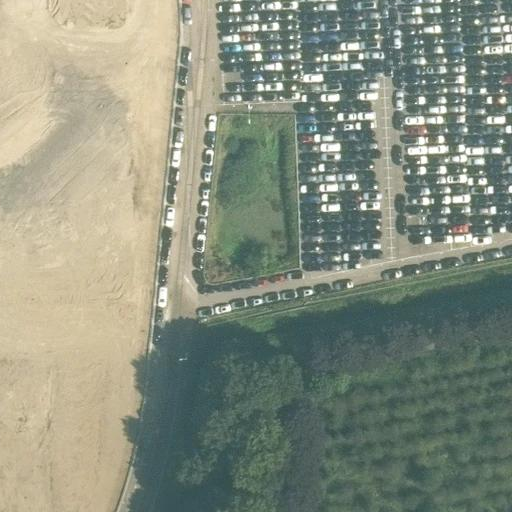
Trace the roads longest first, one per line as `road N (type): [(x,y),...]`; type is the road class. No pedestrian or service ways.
road 1 (residential): [(283,511),(283,389),(297,377),(511,330)]
road 2 (unknown): [(179,215),(180,269),(130,511)]
road 3 (unknown): [(62,214),(72,511)]
road 4 (unknown): [(113,214),(116,511)]
road 5 (unknown): [(8,217),(15,511)]
road 6 (unknown): [(305,0),(315,289)]
road 7 (unknown): [(435,0),(444,262)]
road 8 (unknown): [(56,5),(62,214)]
road 9 (unknown): [(200,21),(179,215)]
road 10 (unknown): [(56,5),(200,21)]
